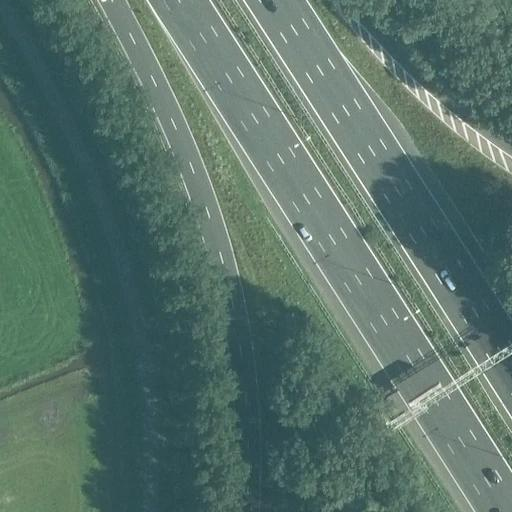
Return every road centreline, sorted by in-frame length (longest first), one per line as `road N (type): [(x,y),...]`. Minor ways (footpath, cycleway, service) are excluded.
road 1 (motorway): [(179,0),(509,511)]
road 2 (motorway): [(106,0),(186,163),(229,281),(248,390),(248,511)]
road 3 (motorway): [(511,379),(269,0)]
road 4 (motorway): [(511,149),(384,48),(348,0)]
